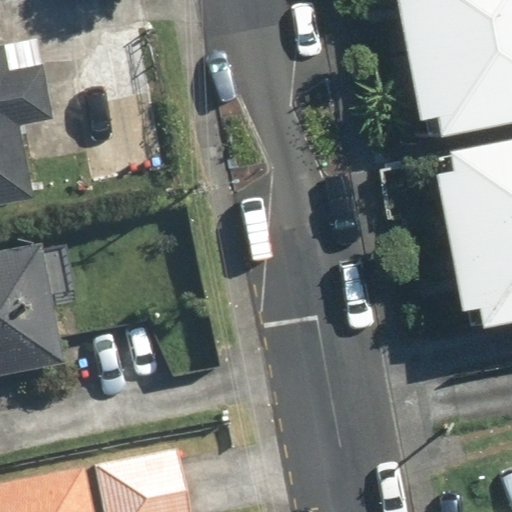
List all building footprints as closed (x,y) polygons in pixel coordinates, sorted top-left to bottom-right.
[(511,120),(511,0),(397,0),(420,121),(443,117),(446,133),(511,120)] [(0,206),(21,203),(10,131),(41,126),(28,42),(0,46),(0,206)] [(511,323),(511,139),(452,151),(457,177),(435,182),(462,315),(480,311),(483,329),(511,323)] [(0,375),(48,368),(29,250),(0,254),(0,375)] [(176,511),(168,448),(85,460),(92,511),(176,511)] [(0,511),(80,511),(74,471),(0,483),(0,511)]
